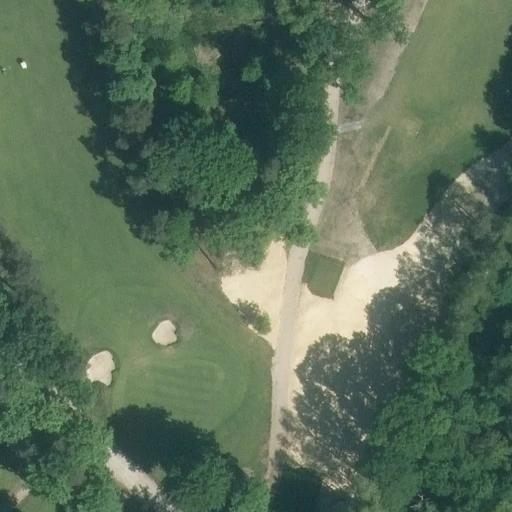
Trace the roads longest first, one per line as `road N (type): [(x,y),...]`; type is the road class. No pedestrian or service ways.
road 1 (track): [(401,0),(306,225),(275,475),(259,511)]
road 2 (track): [(159,511),(0,359)]
